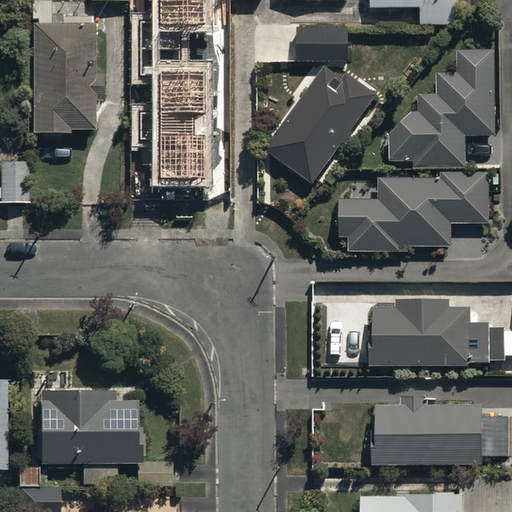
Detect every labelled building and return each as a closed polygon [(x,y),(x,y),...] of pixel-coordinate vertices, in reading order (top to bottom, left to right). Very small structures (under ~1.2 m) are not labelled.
[(444,0),(366,0),(367,14),(444,14),(444,0)] [(155,48),(154,13),(129,14),(130,49),(155,48)] [(254,24),(255,59),(346,57),(346,52),(351,52),(351,43),(346,43),(346,23),(254,24)] [(98,32),(34,33),(36,140),(100,139),(98,32)] [(469,166),(469,135),(498,135),(499,43),(455,42),(455,67),(434,66),(434,89),(418,89),(418,107),(408,107),(389,128),(388,158),(411,158),(411,165),(469,166)] [(223,43),(161,44),(162,149),(223,149),(223,43)] [(341,74),(323,62),(267,141),(271,144),(268,148),(312,179),(376,88),(346,67),(341,74)] [(0,198),(31,198),(31,158),(0,157),(0,198)] [(339,239),(347,239),(347,254),(408,254),(408,248),(451,248),(451,226),(490,226),(490,174),(438,174),(438,180),(377,180),(377,203),(339,203),(339,239)] [(367,324),(367,359),(467,359),(467,356),(489,356),(489,316),(470,316),(470,301),(449,301),(449,290),(395,290),(395,301),(373,301),(373,324),(367,324)] [(10,388),(0,388),(0,472),(12,472),(10,388)] [(370,422),(371,458),(482,458),(482,450),(510,450),(510,411),(482,411),(482,397),(428,397),(428,388),(401,389),(401,398),(375,398),(375,422),(370,422)] [(116,397),(42,398),(43,467),(146,465),(145,410),(116,410),(116,397)] [(40,461),(18,461),(18,485),(17,485),(17,501),(45,501),(45,483),(40,483),(40,461)] [(511,511),(511,473),(511,470),(471,470),(471,477),(461,477),(461,487),(402,487),(402,488),(360,488),(360,511),(511,511)]
